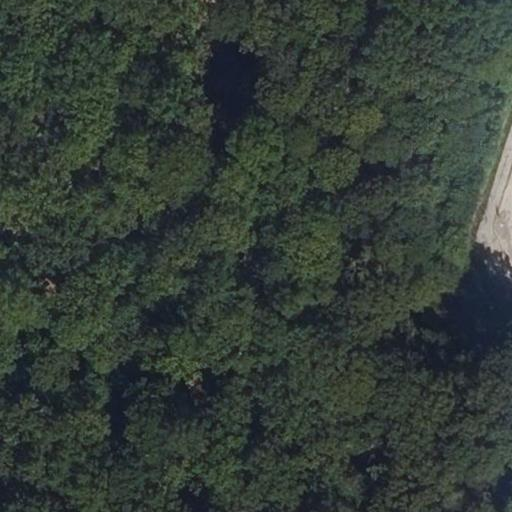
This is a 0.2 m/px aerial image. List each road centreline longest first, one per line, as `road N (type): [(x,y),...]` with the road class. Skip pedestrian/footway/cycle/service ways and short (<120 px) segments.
road 1 (track): [(198,0),(184,511)]
road 2 (track): [(206,511),(412,393),(511,346)]
